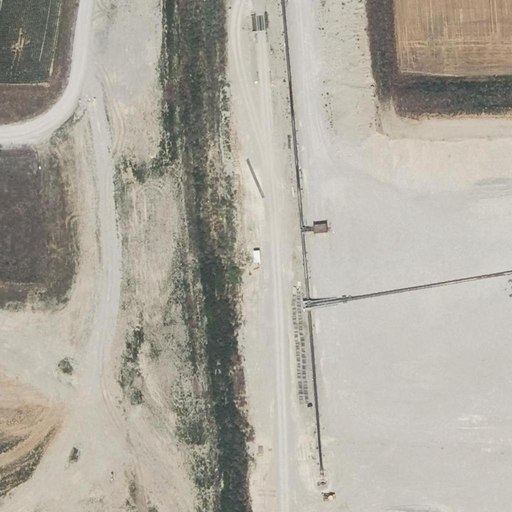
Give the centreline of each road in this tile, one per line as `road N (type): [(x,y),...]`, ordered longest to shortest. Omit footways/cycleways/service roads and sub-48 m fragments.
road 1 (unknown): [(218,0),(199,132),(199,396),(168,474),(136,511)]
road 2 (unknown): [(0,133),(36,129),(60,108),(95,0)]
